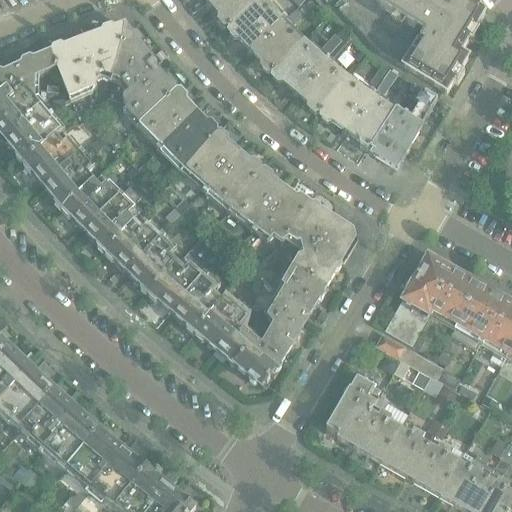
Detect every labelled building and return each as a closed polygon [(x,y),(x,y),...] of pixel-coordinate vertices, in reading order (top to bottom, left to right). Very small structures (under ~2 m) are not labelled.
[(262,0),(203,0),(220,20),(219,25),(224,31),(229,32),(263,1),(262,0)] [(298,9),(306,0),(295,0),(292,4),(298,9)] [(346,0),(334,8),(380,57),(447,97),(468,62),(460,58),(485,17),(460,2),(457,0),(346,0)] [(304,43),(289,29),(283,23),(263,1),(229,32),(228,36),(233,42),(238,42),(262,66),(261,71),(268,77),(272,77),(304,43)] [(289,29),(299,20),(293,14),(283,23),(289,29)] [(109,80),(125,30),(52,58),(57,72),(69,102),(94,93),(95,88),(92,82),(101,78),(109,80)] [(156,69),(145,55),(125,30),(109,80),(119,82),(127,92),(118,100),(124,108),(122,110),(137,129),(174,98),(174,93),(169,87),(165,86),(158,77),(153,71),(156,69)] [(320,53),(327,59),(340,45),(333,39),(320,53)] [(347,80),(325,62),(304,43),(272,77),(272,81),(278,87),(283,86),(309,108),(309,112),(315,118),(319,117),(347,80)] [(161,53),(155,58),(161,64),(166,59),(161,53)] [(360,54),(354,62),(359,66),(365,57),(360,54)] [(34,82),(57,72),(52,58),(41,62),(0,80),(0,109),(20,94),(35,92),(34,82)] [(390,73),(374,96),(383,100),(398,78),(390,73)] [(393,113),(370,97),(347,80),(319,117),(320,121),(327,126),(331,125),(359,144),(359,149),(369,156),(393,113)] [(396,173),(437,102),(417,89),(411,101),(419,106),(412,119),(408,117),(405,121),(393,113),(369,156),(396,173)] [(63,136),(43,112),(36,103),(35,92),(20,94),(0,109),(0,134),(4,141),(16,155),(16,160),(22,168),(57,141),(63,136)] [(181,175),(214,139),(214,135),(209,129),(204,130),(183,108),(184,104),(178,98),(174,98),(137,129),(159,153),(181,175)] [(65,112),(64,105),(63,101),(52,103),(54,114),(65,112)] [(106,134),(121,107),(106,102),(99,131),(106,134)] [(440,106),(436,112),(444,116),(447,110),(440,106)] [(94,136),(98,132),(91,123),(79,128),(86,136),(94,136)] [(112,131),(106,137),(115,147),(122,142),(112,131)] [(103,139),(91,148),(97,155),(108,146),(103,139)] [(258,173),(241,159),(224,144),(219,139),(214,139),(181,175),(204,196),(231,216),(258,178),(258,173)] [(92,171),(80,158),(70,146),(64,150),(57,141),(22,168),(28,175),(32,175),(44,189),(55,202),(54,206),(62,214),(93,185),(85,177),(92,171)] [(147,167),(138,174),(147,184),(156,177),(147,167)] [(128,177),(134,184),(140,179),(133,172),(128,177)] [(307,208),(299,202),(294,204),(270,186),(269,181),(263,177),(258,178),(231,216),(255,234),(272,246),(275,242),(283,246),(287,241),(307,208)] [(130,213),(119,200),(108,189),(105,191),(101,194),(93,185),(62,214),(69,222),(73,222),(97,247),(97,251),(103,258),(134,226),(126,218),(128,216),(130,213)] [(182,204),(174,212),(176,213),(180,218),(188,209),(182,204)] [(351,235),(330,222),(307,208),(287,241),(295,246),(298,245),(302,259),(296,260),(292,268),(327,289),(353,245),(351,235)] [(182,219),(170,232),(176,238),(188,226),(182,219)] [(148,299),(177,267),(168,259),(170,257),(173,254),(147,230),(143,234),(134,226),(103,258),(111,265),(115,265),(140,288),(140,292),(148,299)] [(215,253),(207,263),(213,268),(221,259),(215,253)] [(456,331),(480,290),(428,260),(385,335),(411,350),(431,316),(456,331)] [(214,295),(216,292),(191,270),(187,273),(186,275),(177,267),(148,299),(155,306),(159,306),(172,318),(186,330),(186,333),(194,339),(221,305),(221,304),(212,297),(214,295)] [(282,364),(307,323),(327,289),(292,268),(281,286),(284,288),(276,301),(261,292),(254,304),(265,319),(273,326),(261,346),(282,364)] [(511,351),(511,308),(505,304),(480,290),(456,331),(451,340),(476,355),(479,349),(493,357),(489,364),(501,371),(507,360),(511,351)] [(244,332),(247,328),(250,320),(225,299),(221,304),(221,305),(194,339),(200,344),(204,344),(221,357),(248,380),(249,385),(254,389),(257,387),(262,391),(271,380),(272,381),(282,364),(261,346),(244,332)] [(322,313),(317,321),(323,325),(328,316),(322,313)] [(399,363),(405,352),(383,339),(376,350),(399,363)] [(411,350),(418,354),(424,343),(418,339),(411,350)] [(0,358),(8,350),(0,341),(0,358)] [(41,386),(31,377),(15,362),(18,359),(8,350),(0,358),(0,416),(16,432),(52,391),(43,383),(41,386)] [(407,369),(414,357),(410,355),(403,366),(407,369)] [(411,371),(418,359),(414,357),(407,369),(408,369),(411,371)] [(387,359),(381,369),(393,376),(399,365),(387,359)] [(415,373),(422,362),(418,359),(411,371),(415,373)] [(420,376),(426,364),(422,362),(415,373),(420,376)] [(393,376),(401,381),(408,369),(407,369),(403,366),(400,364),(399,365),(393,376)] [(424,378),(430,366),(426,364),(420,376),(424,378)] [(428,380),(434,369),(430,366),(424,378),(428,380)] [(433,383),(439,371),(434,369),(428,380),(430,381),(433,383)] [(444,375),(444,374),(439,371),(433,383),(437,386),(438,385),(444,375)] [(460,383),(444,375),(438,385),(454,394),(460,383)] [(381,467),(401,432),(389,426),(392,422),(381,416),(387,406),(379,401),(383,393),(358,379),(350,393),(349,392),(326,432),(337,439),(336,441),(338,442),(337,443),(351,450),(381,467)] [(423,393),(422,394),(435,401),(442,388),(437,386),(433,383),(430,381),(423,393)] [(462,388),(457,397),(471,405),(476,397),(462,388)] [(88,427),(77,417),(60,403),(62,400),(52,391),(16,432),(64,474),(98,432),(90,425),(88,427)] [(380,402),(387,406),(392,396),(384,392),(383,393),(379,401),(380,402)] [(435,402),(449,410),(455,400),(441,392),(435,402)] [(486,398),(481,407),(491,412),(495,404),(486,398)] [(482,424),(487,414),(479,409),(473,419),(482,424)] [(446,431),(434,424),(428,435),(440,442),(446,431)] [(111,511),(114,511),(146,470),(137,463),(135,466),(107,443),(109,441),(98,432),(64,474),(91,496),(111,511)] [(440,501),(459,466),(464,457),(453,451),(451,455),(440,449),(438,453),(422,444),(424,440),(414,434),(411,438),(401,432),(381,467),(409,483),(440,501)] [(336,451),(331,459),(338,464),(343,455),(336,451)] [(458,511),(510,511),(511,510),(511,495),(506,492),(509,488),(499,483),(490,478),(493,473),(486,469),(488,465),(477,459),(475,463),(464,457),(459,466),(440,501),(458,511)] [(348,461),(344,468),(345,469),(351,472),(355,465),(350,461),(349,461),(348,461)] [(505,477),(510,469),(501,463),(496,472),(505,477)] [(21,469),(13,480),(16,483),(18,485),(27,473),(26,472),(21,469)] [(193,511),(195,510),(184,501),(182,504),(155,482),(157,479),(146,470),(114,511),(193,511)] [(28,492),(38,480),(28,472),(27,473),(18,485),(28,492)]
